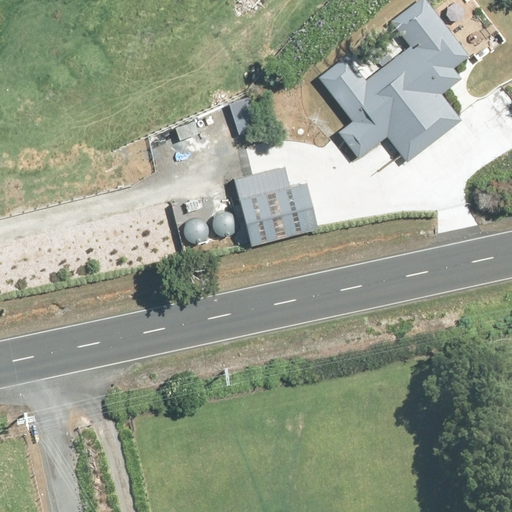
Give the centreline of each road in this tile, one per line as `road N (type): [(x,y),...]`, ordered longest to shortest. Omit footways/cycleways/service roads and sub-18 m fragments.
road 1 (tertiary): [(511,254),(0,364)]
road 2 (unknown): [(33,356),(66,511)]
